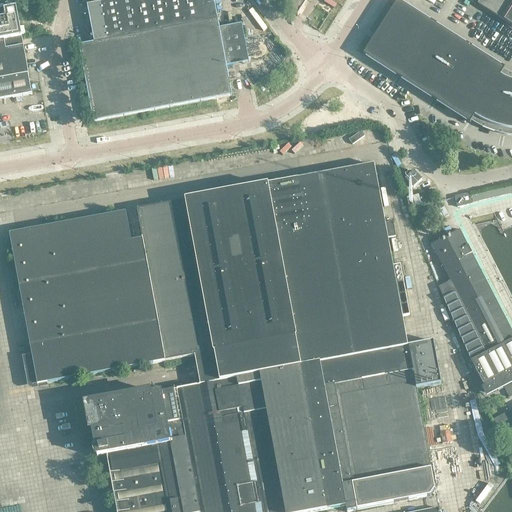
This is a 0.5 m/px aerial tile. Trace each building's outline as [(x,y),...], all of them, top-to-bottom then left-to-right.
[(232,101),(213,0),(85,0),(87,6),(94,44),(79,47),(93,122),(216,99),(217,104),(232,101)] [(308,0),(307,0),(285,0),(290,5),(289,5),(297,16),(307,2),(308,1),(308,0)] [(500,19),(511,0),(480,0),(477,5),(500,19)] [(511,26),(511,0),(500,19),(511,26)] [(399,78),(433,24),(431,22),(398,1),(380,29),(382,30),(383,31),(375,42),(374,42),(372,41),(363,55),(399,78)] [(0,41),(22,38),(15,5),(0,7),(0,41)] [(434,101),(469,47),(433,24),(399,78),(434,101)] [(0,75),(28,70),(22,38),(0,41),(0,75)] [(262,57),(263,56),(264,55),(265,54),(265,53),(265,52),(266,51),(266,50),(266,49),(266,48),(265,47),(265,46),(264,45),(264,44),(263,43),(262,43),(261,42),(261,41),(260,41),(259,41),(257,40),(256,40),(255,41),(254,41),(253,41),(252,41),(251,42),(250,43),(249,44),(248,45),(248,46),(247,47),(247,48),(247,50),(247,51),(248,52),(248,53),(248,54),(249,55),(250,57),(251,58),(252,58),(254,59),(255,59),(257,59),(258,59),(260,59),(261,58),(262,57)] [(472,121),(503,72),(505,69),(501,67),(469,47),(434,101),(470,124),(472,121)] [(0,100),(32,95),(28,75),(29,75),(28,70),(0,75),(0,100)] [(511,76),(510,76),(508,75),(505,73),(503,72),(472,121),(475,123),(478,125),(483,127),(486,129),(489,130),(494,132),(498,133),(501,134),(504,134),(508,135),(511,135),(511,76)] [(441,384),(433,342),(407,347),(396,284),(402,282),(399,266),(393,268),(388,239),(396,237),(393,222),(385,223),(374,166),(186,201),(186,202),(148,209),(148,210),(137,212),(142,240),(131,242),(126,213),(9,235),(37,386),(194,357),(200,386),(177,391),(88,407),(95,445),(93,446),(94,448),(90,449),(92,455),(95,454),(95,457),(97,456),(97,457),(98,457),(98,456),(106,455),(116,511),(313,511),(345,506),(346,511),(347,511),(430,497),(435,490),(416,389),(441,384)] [(473,203),(511,193),(511,187),(471,197),(473,203)] [(421,205),(418,195),(407,199),(409,208),(421,205)] [(471,205),(469,195),(455,198),(457,208),(471,205)] [(511,333),(460,235),(462,234),(462,233),(462,232),(461,232),(461,231),(460,231),(432,246),(431,246),(430,247),(430,248),(431,249),(432,249),(432,250),(433,249),(434,249),(446,272),(444,273),(445,277),(448,276),(451,282),(439,288),(443,299),(463,344),(475,370),(487,393),(503,385),(509,398),(511,396),(511,333)] [(496,425),(511,418),(511,412),(511,411),(493,419),(496,425)]
